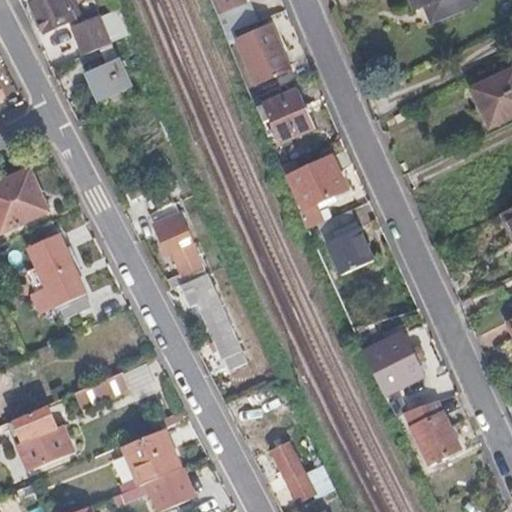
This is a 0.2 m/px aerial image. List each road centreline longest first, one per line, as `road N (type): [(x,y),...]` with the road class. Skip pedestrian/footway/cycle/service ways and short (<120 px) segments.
road 1 (residential): [(304,0),(511,464)]
road 2 (residential): [(261,511),(52,115)]
